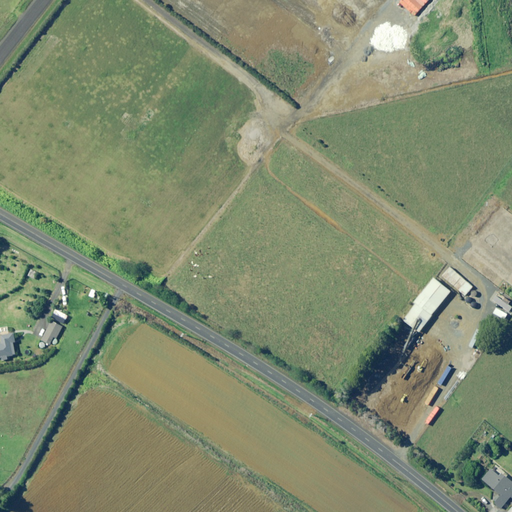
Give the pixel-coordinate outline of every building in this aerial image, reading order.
[(473,287),(451,267),(443,276),(466,296),(473,287)] [(433,277),(414,303),(416,304),(404,321),(421,333),(451,291),(433,277)] [(500,313),(503,315),(505,317),(507,314),(505,313),(510,306),(506,303),(500,313)] [(63,327),(53,322),(43,341),(50,345),(53,337),(56,339),(63,327)] [(15,343),(13,334),(1,336),(2,345),(0,344),(0,357),(1,358),(1,360),(8,360),(7,356),(15,355),(14,343),(15,343)] [(481,482),(493,492),(494,490),(498,494),(497,495),(498,497),(493,502),(501,509),(511,498),(511,481),(503,474),(501,477),(492,470),(481,482)]
